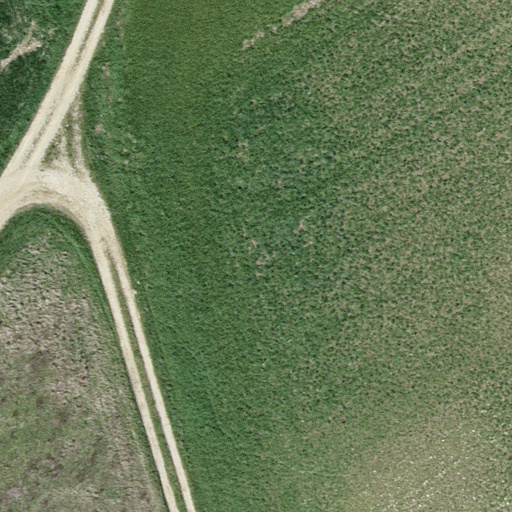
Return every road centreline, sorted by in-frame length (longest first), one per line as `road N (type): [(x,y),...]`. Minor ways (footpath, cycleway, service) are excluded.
road 1 (track): [(69,70),(178,511)]
road 2 (track): [(0,206),(69,70)]
